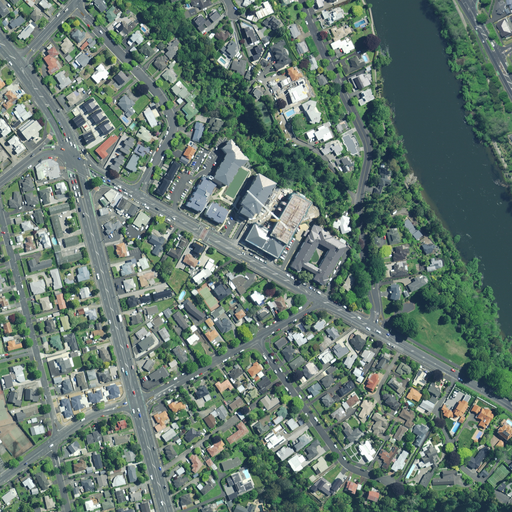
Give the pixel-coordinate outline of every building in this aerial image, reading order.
[(52,5),(45,0),(42,0),(39,4),(45,10),(47,8),(48,9),(52,5)] [(101,13),(108,7),(103,1),(104,0),(94,0),(92,2),(101,13)] [(192,7),(194,6),(195,7),(200,7),(201,10),(212,5),(210,0),(209,0),(204,2),(202,0),(192,0),(190,1),(192,7)] [(314,0),(315,1),(314,2),(314,3),(316,3),(317,8),(323,6),(322,2),(323,2),(322,0),(314,0)] [(9,13),(0,1),(0,14),(3,18),(9,13)] [(263,9),(255,12),(255,13),(259,19),(273,12),(267,1),(262,3),(265,8),(263,9)] [(503,13),(506,4),(498,2),(496,11),(498,11),(497,14),(501,15),(502,12),(503,13)] [(255,12),(263,9),(262,5),(258,7),(256,4),(251,7),(254,13),(255,12)] [(123,13),(117,7),(115,8),(113,5),(109,9),(105,13),(107,15),(106,16),(108,19),(107,20),(110,23),(115,19),(116,20),(118,18),(123,13)] [(197,14),(195,8),(183,13),(185,19),(197,14)] [(41,13),(36,9),(29,16),(36,22),(39,19),(40,20),(43,15),(41,13)] [(334,10),(329,12),(328,13),(327,11),(326,12),(325,10),(321,12),(325,19),(326,19),(328,22),(329,24),(333,22),(332,21),(341,17),(342,17),(340,12),(336,14),(334,10)] [(258,18),(249,14),(247,19),(256,23),(258,18)] [(25,21),(20,16),(16,19),(16,18),(9,24),(13,29),(16,26),(18,27),(25,21)] [(217,25),(208,16),(202,22),(205,25),(205,24),(209,27),(208,29),(210,32),(217,25)] [(280,23),(272,16),(270,18),(268,17),(263,23),(266,26),(267,26),(270,29),(271,27),(275,31),(279,27),(277,26),(280,23)] [(22,38),(24,40),(34,30),(33,29),(37,25),(31,19),(29,22),(30,23),(28,26),(27,25),(22,30),(21,29),(19,31),(21,33),(17,36),(20,39),(22,38)] [(504,35),(505,36),(508,34),(509,35),(511,34),(511,19),(508,21),(509,24),(502,27),(504,31),(502,32),(504,35)] [(129,26),(124,20),(119,24),(120,25),(115,29),(119,33),(122,30),(127,35),(137,25),(134,22),(129,26)] [(297,32),(294,25),(288,28),(293,39),(296,37),(300,35),(299,31),(297,32)] [(353,32),(350,26),(343,30),(342,27),(336,30),(335,27),(330,30),(334,37),(333,38),(334,42),(353,32)] [(249,31),(248,27),(243,28),(247,38),(249,37),(251,43),(257,41),(256,36),(253,37),(251,30),(249,31)] [(72,35),(71,36),(79,44),(86,37),(84,35),(86,33),(82,30),(80,32),(76,28),(71,33),(72,35)] [(137,31),(129,38),(133,43),(135,41),(139,45),(145,39),(142,36),(137,31)] [(210,40),(214,36),(223,43),(230,34),(227,31),(224,34),(221,32),(219,34),(217,32),(215,35),(212,32),(207,38),(210,40)] [(73,45),(66,37),(63,41),(64,42),(60,45),(62,48),(61,49),(65,54),(68,52),(67,50),(73,45)] [(91,48),(97,42),(91,37),(80,48),(82,50),(88,45),(91,48)] [(165,54),(170,59),(180,49),(177,46),(181,42),(175,37),(168,44),(169,45),(166,49),(168,51),(165,54)] [(270,44),(266,37),(261,40),(265,47),(270,44)] [(276,71),(277,72),(290,65),(290,63),(291,63),(288,56),(288,55),(288,54),(288,53),(288,52),(287,51),(287,50),(286,50),(285,49),(284,49),(283,48),(282,46),(285,44),(283,40),(269,47),(275,60),(277,59),(279,63),(274,65),(276,71)] [(346,43),(345,40),(340,42),(339,40),(331,44),(333,50),(338,47),(339,49),(341,48),(344,53),(354,48),(350,41),(346,43)] [(223,45),(219,49),(231,60),(241,49),(232,41),(226,48),(223,45)] [(308,51),(304,41),(296,45),(300,54),(308,51)] [(155,52),(146,43),(138,50),(143,56),(145,54),(149,58),(155,52)] [(258,60),(262,58),(261,56),(262,55),(261,53),(261,52),(262,52),(259,45),(256,46),(257,47),(254,48),(256,55),(252,57),(253,61),(254,62),(258,60)] [(50,75),(62,67),(55,57),(59,54),(54,46),(47,52),(49,55),(43,58),(49,66),(47,67),(49,70),(47,71),(50,75)] [(90,60),(82,52),(74,60),(79,65),(80,64),(83,67),(90,60)] [(156,60),(153,63),(158,69),(159,69),(161,71),(166,66),(163,62),(167,58),(163,54),(159,58),(158,57),(155,60),(156,60)] [(318,68),(313,56),(308,58),(311,65),(309,66),(311,71),(318,68)] [(360,64),(356,56),(349,59),(352,65),(351,65),(352,67),(350,69),(348,64),(342,68),(346,76),(366,66),(364,62),(360,64)] [(236,74),(243,75),(246,61),(240,60),(239,62),(233,61),(230,69),(237,71),(236,74)] [(108,73),(100,64),(95,69),(97,71),(91,76),(97,84),(100,81),(99,81),(102,78),(104,80),(108,77),(106,75),(108,73)] [(291,67),(285,70),(288,76),(289,75),(289,77),(292,82),(302,78),(300,73),(297,74),(295,70),(293,71),(291,67)] [(177,80),(168,70),(162,76),(166,81),(167,80),(171,83),(174,80),(175,82),(177,80)] [(128,79),(121,71),(114,78),(121,85),(128,79)] [(66,78),(61,72),(55,76),(60,84),(59,85),(61,89),(72,82),(68,77),(66,78)] [(364,73),(358,76),(353,78),(359,89),(363,87),(369,84),(364,73)] [(324,77),(323,74),(316,78),(321,86),(329,82),(326,76),(324,77)] [(306,84),(304,79),(295,83),(296,87),(294,87),(295,89),(288,91),(293,102),(303,98),(302,96),(308,94),(306,87),(304,88),(303,85),(306,84)] [(181,97),(183,99),(184,98),(189,103),(194,97),(178,81),(170,89),(172,91),(176,96),(177,95),(180,98),(177,101),(180,104),(183,101),(180,98),(181,97)] [(258,87),(252,93),(253,94),(252,95),(257,99),(260,96),(261,97),(266,92),(261,87),(260,89),(258,87)] [(19,100),(10,90),(3,96),(6,99),(4,101),(6,103),(3,106),(7,110),(19,100)] [(93,94),(90,90),(86,93),(84,90),(79,93),(76,90),(66,97),(68,101),(67,102),(70,107),(75,104),(76,105),(93,94)] [(131,100),(126,95),(119,101),(120,102),(117,104),(126,112),(127,111),(131,116),(135,112),(133,110),(132,111),(130,109),(135,104),(131,100)] [(309,100),(308,101),(301,104),(309,121),(309,123),(314,124),(314,122),(318,123),(321,113),(318,113),(315,107),(315,102),(309,100)] [(25,107),(22,104),(20,105),(19,104),(14,108),(16,110),(14,112),(21,123),(32,115),(29,111),(27,113),(24,108),(25,107)] [(185,117),(189,121),(199,112),(195,108),(193,110),(187,104),(181,109),(187,115),(185,117)] [(113,117),(107,109),(101,113),(100,113),(99,112),(98,112),(97,112),(96,112),(95,113),(94,113),(94,114),(93,115),(93,116),(93,117),(93,118),(95,121),(96,120),(97,122),(98,121),(101,125),(103,124),(103,126),(106,127),(107,125),(109,124),(110,126),(114,123),(113,122),(118,119),(115,115),(113,117)] [(150,111),(149,109),(145,111),(147,113),(145,114),(151,128),(158,124),(154,118),(155,118),(152,111),(150,111)] [(221,122),(210,117),(208,124),(212,126),(210,130),(217,132),(221,122)] [(34,121),(31,118),(17,128),(27,140),(31,137),(37,138),(38,134),(37,132),(41,128),(35,120),(34,121)] [(338,132),(343,130),(343,129),(348,127),(345,121),(336,124),(337,126),(336,127),(338,132)] [(205,125),(196,122),(194,129),(196,129),(192,140),(199,143),(205,125)] [(141,126),(138,131),(137,133),(136,136),(147,143),(150,137),(147,136),(149,132),(145,129),(145,128),(141,126)] [(324,128),(323,126),(317,128),(318,131),(314,132),(313,130),(306,133),(309,139),(315,136),(317,141),(322,138),(324,142),(332,138),(327,127),(324,128)] [(135,132),(130,129),(129,133),(126,131),(124,136),(126,137),(125,142),(122,140),(121,144),(129,148),(134,139),(135,132)] [(6,134),(11,140),(9,142),(12,146),(12,145),(14,147),(15,146),(18,150),(24,145),(12,130),(6,134)] [(350,134),(346,136),(342,138),(344,142),(343,142),(344,145),(345,144),(347,149),(346,149),(348,154),(352,155),(357,153),(355,148),(358,146),(360,146),(356,137),(352,138),(350,134)] [(119,138),(115,135),(113,138),(111,136),(95,151),(103,159),(108,154),(105,151),(119,138)] [(324,155),(333,151),(334,153),(335,153),(336,156),(340,154),(339,151),(340,151),(341,150),(341,149),(341,148),(341,147),(341,146),(342,145),(341,143),(340,143),(339,142),(338,141),(337,140),(336,140),(330,143),(329,141),(323,144),(326,149),(321,151),(324,155)] [(284,211),(284,209),(279,206),(278,207),(276,206),(277,203),(280,205),(281,204),(286,207),(287,205),(288,205),(293,195),(280,188),(272,202),(268,184),(252,175),(253,174),(252,173),(230,143),(221,150),(217,153),(219,156),(223,153),(225,156),(222,158),(222,160),(224,164),(220,167),(216,164),(210,175),(228,186),(227,189),(224,187),(222,189),(225,191),(223,195),(245,208),(245,207),(248,209),(247,211),(250,213),(245,222),(250,225),(251,222),(251,223),(252,223),(258,227),(261,228),(260,231),(264,233),(262,235),(268,238),(270,236),(283,243),(283,242),(287,244),(291,237),(287,235),(293,225),(295,224),(296,226),(310,220),(305,209),(300,211),(301,214),(293,217),(292,215),(284,211)] [(145,148),(142,146),(140,145),(138,144),(134,152),(143,157),(146,152),(148,153),(151,148),(146,145),(145,148)] [(198,148),(193,145),(192,147),(188,145),(183,155),(186,156),(185,157),(190,160),(191,158),(192,159),(194,156),(193,155),(195,151),(196,151),(198,148)] [(126,150),(120,148),(119,151),(116,150),(115,153),(116,158),(113,157),(110,162),(118,166),(121,164),(119,160),(121,161),(125,156),(123,155),(126,150)] [(8,157),(2,150),(0,152),(0,161),(2,161),(3,162),(8,157)] [(139,157),(133,154),(125,168),(134,173),(137,168),(135,167),(137,163),(136,162),(139,157)] [(340,159),(343,167),(341,168),(344,173),(349,170),(348,168),(353,166),(352,163),(349,164),(346,157),(343,159),(342,158),(340,159)] [(40,164),(34,170),(36,181),(43,179),(41,170),(42,170),(44,180),(57,177),(54,165),(49,162),(47,162),(40,164)] [(165,178),(171,181),(180,165),(174,162),(168,173),(165,178)] [(385,168),(385,165),(380,165),(380,168),(379,168),(379,178),(378,178),(377,184),(376,188),(374,194),(380,196),(384,184),(389,185),(390,180),(387,180),(387,176),(392,176),(391,167),(385,168)] [(35,190),(31,177),(24,179),(25,182),(22,183),(24,187),(22,188),(23,192),(26,191),(27,192),(35,190)] [(208,208),(204,205),(207,200),(206,199),(209,195),(210,195),(216,185),(211,182),(210,183),(207,181),(208,180),(203,177),(196,189),(188,203),(187,202),(185,206),(188,208),(189,207),(200,213),(203,207),(207,210),(204,216),(220,225),(228,211),(225,209),(212,202),(208,208)] [(171,181),(165,178),(164,178),(162,181),(163,182),(159,190),(158,189),(155,193),(162,197),(171,181)] [(65,187),(64,182),(56,184),(57,190),(56,191),(57,195),(64,193),(64,191),(67,190),(66,186),(65,187)] [(50,197),(48,189),(39,191),(41,198),(42,197),(44,205),(50,203),(49,197),(50,197)] [(113,208),(118,198),(107,190),(102,194),(109,204),(108,205),(113,208)] [(18,208),(18,207),(21,207),(22,195),(20,195),(20,192),(14,192),(14,200),(9,200),(9,205),(10,205),(10,208),(18,208)] [(34,197),(32,192),(25,194),(28,205),(31,205),(31,206),(39,204),(37,197),(34,197)] [(124,201),(119,198),(114,208),(119,211),(124,201)] [(124,214),(124,213),(132,217),(137,207),(125,201),(120,211),(122,211),(121,212),(124,214)] [(69,212),(67,205),(48,210),(50,217),(69,212)] [(107,209),(106,208),(99,210),(101,216),(109,214),(107,209)] [(43,223),(40,209),(34,211),(35,213),(34,214),(34,217),(35,217),(37,223),(39,223),(40,224),(43,223)] [(145,214),(139,210),(131,223),(137,227),(139,223),(143,225),(147,218),(144,216),(145,214)] [(350,218),(341,215),(340,220),(338,220),(337,223),(334,222),(332,227),(338,229),(339,226),(340,226),(342,234),(351,232),(350,227),(348,228),(347,226),(348,225),(350,218)] [(56,216),(50,217),(56,239),(62,237),(56,216)] [(417,231),(408,219),(402,224),(405,228),(406,228),(412,235),(416,240),(422,235),(418,230),(417,231)] [(116,230),(122,225),(118,220),(112,225),(109,222),(104,226),(107,230),(105,232),(108,236),(115,229),(116,230)] [(31,226),(30,221),(21,224),(22,228),(23,228),(24,231),(34,229),(33,225),(31,226)] [(303,247),(304,247),(316,226),(309,222),(294,248),(297,250),(298,249),(300,250),(303,247)] [(398,242),(394,228),(388,230),(389,232),(386,233),(389,245),(398,242)] [(51,247),(47,231),(46,231),(45,229),(41,230),(42,232),(38,233),(40,242),(43,241),(45,248),(51,247)] [(266,239),(249,229),(244,236),(261,247),(266,239)] [(331,243),(332,250),(322,269),(322,270),(308,259),(306,262),(320,272),(319,274),(322,275),(321,276),(324,278),(328,271),(339,249),(335,247),(335,245),(334,242),(332,238),(330,235),(327,233),(324,231),(322,233),(325,235),(328,238),(331,243)] [(161,238),(151,232),(147,238),(151,240),(149,242),(156,246),(152,253),(157,256),(160,252),(161,252),(163,248),(161,247),(166,239),(162,236),(161,238)] [(28,242),(24,243),(27,252),(36,250),(35,246),(34,246),(32,237),(27,238),(28,242)] [(75,237),(64,241),(66,250),(78,246),(75,237)] [(189,241),(181,237),(175,246),(178,248),(176,251),(171,248),(168,254),(178,260),(181,255),(180,254),(184,247),(185,247),(189,241)] [(284,255),(276,241),(270,244),(279,259),(284,255)] [(127,252),(124,242),(115,245),(117,250),(116,250),(118,258),(129,255),(128,251),(127,252)] [(434,248),(433,245),(426,247),(426,244),(422,246),(424,253),(425,252),(426,255),(432,253),(431,250),(434,248)] [(402,250),(401,246),(395,247),(396,253),(393,253),(394,257),(393,257),(393,261),(405,260),(404,256),(406,256),(406,253),(407,253),(406,249),(402,250)] [(189,253),(188,255),(187,254),(183,262),(195,268),(198,261),(192,257),(193,255),(189,253)] [(60,254),(55,255),(58,267),(82,260),(80,254),(61,259),(60,254)] [(149,267),(145,257),(138,260),(139,262),(137,263),(138,267),(141,266),(142,270),(149,267)] [(203,277),(205,279),(211,275),(215,269),(212,267),(215,261),(210,258),(204,268),(206,269),(205,270),(204,269),(191,278),(194,283),(196,281),(198,285),(203,282),(201,279),(203,277)] [(434,269),(441,268),(441,267),(443,267),(442,261),(435,262),(434,258),(430,258),(431,264),(429,265),(429,267),(426,267),(427,272),(434,271),(434,269)] [(53,266),(51,259),(36,263),(35,259),(28,261),(31,272),(53,266)] [(132,268),(132,265),(136,264),(135,259),(131,260),(131,262),(121,265),(123,270),(120,271),(122,276),(132,273),(130,268),(132,268)] [(402,263),(403,267),(398,268),(398,265),(393,266),(394,271),(390,272),(391,277),(407,274),(406,270),(407,270),(406,266),(406,263),(402,263)] [(184,268),(177,265),(174,271),(180,275),(184,268)] [(87,271),(86,267),(77,269),(79,275),(77,275),(78,282),(90,279),(88,271),(87,271)] [(62,287),(58,269),(50,271),(52,278),(53,278),(54,283),(50,284),(51,287),(53,286),(54,290),(62,287)] [(154,278),(153,272),(138,276),(141,287),(144,286),(145,287),(148,286),(146,280),(154,278)] [(352,275),(349,273),(341,288),(348,292),(355,279),(351,277),(352,275)] [(228,276),(231,281),(228,283),(233,290),(236,288),(236,289),(241,295),(246,291),(242,285),(244,284),(243,283),(246,281),(244,278),(243,278),(241,275),(235,278),(234,279),(231,274),(228,276)] [(419,279),(417,277),(414,279),(415,281),(407,286),(411,293),(426,284),(422,277),(419,279)] [(69,281),(68,278),(65,280),(67,287),(75,284),(73,280),(69,281)] [(134,284),(133,279),(123,281),(126,292),(130,291),(130,289),(136,287),(135,284),(134,284)] [(44,282),(43,280),(30,283),(32,292),(33,292),(34,295),(45,292),(44,289),(47,288),(45,282),(44,282)] [(225,290),(218,281),(214,285),(213,284),(210,286),(217,295),(220,293),(222,295),(223,294),(225,297),(232,292),(229,288),(225,290)] [(391,290),(393,290),(393,292),(390,299),(397,301),(399,295),(399,287),(397,287),(397,285),(391,285),(391,290)] [(89,293),(88,287),(78,290),(80,294),(82,299),(91,296),(90,293),(89,293)] [(171,295),(170,290),(153,294),(155,300),(171,295)] [(250,296),(253,301),(258,307),(265,302),(263,299),(263,298),(261,295),(260,296),(256,291),(250,296)] [(3,297),(3,294),(0,294),(0,305),(1,307),(9,305),(8,300),(6,301),(4,296),(3,297)] [(66,308),(62,294),(56,296),(57,300),(54,300),(55,305),(58,304),(60,310),(66,308)] [(135,297),(135,295),(129,297),(130,299),(127,300),(128,304),(129,304),(130,308),(137,306),(136,302),(138,302),(137,297),(135,297)] [(151,301),(149,295),(140,298),(141,304),(151,301)] [(43,311),(52,309),(49,297),(39,300),(40,303),(41,303),(43,311)] [(281,297),(274,301),(271,302),(270,301),(268,303),(271,309),(274,307),(276,310),(278,309),(280,313),(288,309),(281,297)] [(194,307),(190,301),(185,305),(187,311),(201,321),(203,319),(204,319),(206,317),(204,316),(204,315),(194,307)] [(247,314),(239,304),(237,305),(239,308),(233,311),(232,310),(229,312),(237,324),(240,322),(239,320),(247,314)] [(158,313),(156,306),(143,309),(144,314),(147,314),(148,315),(158,313)] [(225,311),(221,306),(211,314),(216,321),(219,319),(218,316),(225,311)] [(78,310),(79,317),(85,315),(86,316),(88,315),(90,321),(98,319),(95,309),(89,311),(88,307),(78,310)] [(172,314),(169,308),(163,312),(168,318),(170,317),(169,315),(172,314)] [(187,323),(179,311),(173,316),(181,327),(182,327),(184,330),(189,327),(186,323),(187,323)] [(262,311),(256,314),(252,317),(255,321),(259,319),(260,322),(271,315),(269,312),(266,313),(265,311),(263,312),(262,311)] [(140,318),(139,315),(131,317),(132,321),(131,321),(132,325),(143,322),(142,318),(140,318)] [(67,316),(60,318),(60,321),(61,321),(63,327),(60,328),(61,332),(64,331),(64,330),(71,329),(67,316)] [(162,324),(158,317),(151,321),(146,324),(149,328),(153,326),(155,328),(162,324)] [(214,324),(209,318),(205,321),(209,327),(214,324)] [(56,331),(53,319),(46,320),(47,327),(46,327),(47,331),(48,331),(49,333),(56,331)] [(231,324),(228,319),(220,325),(221,326),(218,328),(222,334),(225,332),(226,333),(232,328),(230,324),(231,324)] [(312,326),(315,329),(316,329),(318,331),(323,327),(322,325),(324,324),(324,323),(324,322),(324,321),(323,320),(322,320),(321,320),(318,323),(318,322),(312,326)] [(12,332),(9,321),(0,322),(1,327),(3,326),(5,334),(12,332)] [(104,336),(101,323),(96,324),(97,330),(93,331),(93,333),(90,334),(91,339),(104,336)] [(337,331),(334,326),(330,329),(329,328),(325,330),(330,337),(331,336),(334,340),(339,336),(336,332),(337,331)] [(145,330),(144,327),(135,334),(139,339),(145,335),(147,337),(151,334),(147,329),(145,330)] [(170,336),(164,328),(158,332),(165,342),(170,339),(169,337),(170,336)] [(219,336),(215,329),(210,332),(209,331),(204,334),(210,342),(219,336)] [(314,337),(311,332),(305,336),(308,341),(314,337)] [(78,349),(74,333),(67,335),(67,336),(64,338),(65,343),(69,342),(70,346),(71,346),(72,351),(78,349)] [(199,339),(195,333),(186,339),(190,345),(193,344),(192,343),(196,340),(197,341),(199,339)] [(297,335),(296,333),(292,335),(290,333),(288,334),(289,335),(287,337),(290,342),(294,339),(299,346),(303,344),(308,341),(305,338),(303,339),(299,333),(297,335)] [(360,337),(357,334),(354,339),(353,338),(350,343),(354,346),(353,347),(360,351),(366,342),(360,338),(360,337)] [(63,349),(59,335),(50,338),(51,340),(50,341),(51,344),(52,344),(53,347),(55,346),(56,348),(58,348),(59,350),(63,349)] [(152,335),(149,337),(148,336),(138,344),(141,348),(139,349),(142,353),(154,344),(153,343),(156,341),(152,335)] [(287,343),(283,337),(274,343),(279,350),(287,343)] [(15,345),(14,340),(8,342),(9,346),(7,347),(8,351),(22,347),(21,343),(15,345)] [(326,349),(322,343),(317,346),(321,352),(326,349)] [(343,349),(339,343),(334,347),(335,350),(333,351),(339,359),(349,351),(346,346),(343,349)] [(295,351),(291,345),(281,351),(285,357),(288,362),(294,358),(291,353),(295,351)] [(188,359),(179,346),(172,350),(182,364),(188,359)] [(105,350),(104,348),(99,349),(102,363),(111,361),(110,355),(108,356),(107,350),(105,350)] [(364,358),(363,361),(362,362),(360,360),(358,364),(363,367),(366,363),(367,364),(368,362),(369,363),(374,354),(364,349),(361,356),(364,358)] [(333,358),(328,350),(317,357),(323,365),(333,358)] [(386,353),(384,355),(381,354),(378,359),(381,360),(376,368),(381,370),(385,363),(387,363),(389,359),(388,358),(389,355),(386,353)] [(357,356),(354,354),(351,358),(348,356),(343,365),(350,369),(357,356)] [(306,362),(301,355),(289,364),(294,371),(306,362)] [(67,360),(67,357),(63,358),(56,359),(57,363),(59,363),(60,366),(61,365),(62,369),(61,369),(62,373),(66,371),(66,369),(72,367),(70,359),(67,360)] [(155,363),(149,359),(143,368),(149,372),(155,363)] [(178,364),(175,359),(168,363),(171,368),(178,364)] [(261,370),(262,369),(257,362),(253,365),(253,366),(247,371),(252,377),(256,374),(258,376),(253,379),(255,382),(268,372),(266,369),(262,372),(261,370)] [(315,366),(314,367),(312,363),(310,364),(309,363),(303,367),(304,369),(301,371),(307,379),(319,371),(315,366)] [(413,369),(401,363),(396,372),(402,375),(403,373),(406,374),(407,373),(409,375),(413,369)] [(26,381),(22,365),(13,367),(14,374),(10,375),(11,380),(16,379),(17,380),(15,383),(18,385),(21,382),(26,381)] [(242,373),(237,365),(234,367),(236,369),(229,374),(232,379),(230,380),(233,384),(235,382),(233,380),(242,373)] [(166,367),(164,368),(163,366),(148,376),(151,380),(154,379),(155,381),(162,377),(163,379),(170,374),(166,367)] [(355,368),(352,373),(354,374),(353,375),(358,378),(356,380),(361,383),(364,378),(360,375),(362,371),(355,368)] [(97,379),(94,369),(86,371),(89,381),(97,379)] [(110,376),(108,369),(104,369),(105,371),(98,373),(99,377),(102,376),(103,382),(106,381),(106,383),(112,382),(110,376)] [(424,373),(419,370),(412,384),(416,386),(417,383),(424,386),(426,382),(421,379),(424,373)] [(86,385),(83,373),(76,374),(79,386),(81,386),(82,390),(88,389),(87,385),(86,385)] [(375,386),(380,378),(378,377),(379,376),(374,373),(373,375),(371,375),(369,379),(368,378),(365,384),(367,385),(366,387),(369,388),(368,389),(372,392),(375,386)] [(334,382),(329,375),(320,381),(326,389),(329,386),(329,385),(334,382)] [(272,383),(267,377),(257,384),(261,389),(259,390),(263,395),(268,391),(265,388),(272,383)] [(392,377),(387,383),(400,394),(406,388),(392,377)] [(70,379),(63,381),(63,383),(64,388),(62,388),(64,394),(73,391),(70,379)] [(233,388),(227,379),(220,384),(219,382),(215,384),(220,393),(228,387),(230,390),(233,388)] [(236,382),(234,384),(240,393),(245,389),(239,380),(236,382)] [(355,388),(351,381),(346,384),(346,383),(343,385),(344,387),(337,392),(341,398),(355,388)] [(321,389),(317,382),(307,389),(311,395),(312,394),(314,397),(320,393),(318,391),(321,389)] [(211,399),(204,385),(197,389),(198,391),(195,393),(199,399),(204,397),(207,402),(211,399)] [(437,389),(430,385),(427,391),(434,395),(438,397),(440,393),(436,391),(437,389)] [(260,394),(256,388),(251,392),(250,391),(248,393),(245,396),(246,397),(244,398),(247,403),(260,394)] [(418,392),(411,388),(406,397),(411,400),(412,399),(418,402),(422,395),(417,392),(418,392)] [(33,396),(33,390),(26,389),(26,400),(33,400),(33,402),(39,402),(39,397),(33,396)] [(101,402),(112,399),(111,396),(114,395),(112,390),(99,393),(100,396),(99,396),(101,402)] [(18,393),(10,391),(8,402),(15,403),(15,405),(20,406),(21,401),(16,400),(18,393)] [(351,395),(352,397),(344,402),(343,401),(342,402),(342,403),(341,404),(345,410),(360,401),(356,395),(355,393),(351,395)] [(396,401),(396,399),(386,393),(383,399),(385,400),(384,403),(388,405),(388,406),(396,411),(400,403),(396,401)] [(83,394),(76,395),(78,403),(85,401),(83,394)] [(328,394),(321,399),(322,400),(321,401),(325,406),(326,405),(328,408),(334,403),(332,400),(328,394)] [(86,402),(89,401),(90,404),(97,402),(96,395),(88,397),(88,395),(84,396),(86,402)] [(270,401),(267,396),(260,400),(267,411),(279,402),(276,397),(270,401)] [(244,403),(240,398),(229,406),(233,411),(237,407),(238,408),(244,403)] [(423,399),(420,404),(419,404),(416,409),(423,413),(425,409),(429,412),(433,405),(423,399)] [(77,407),(75,402),(75,400),(64,403),(66,409),(68,408),(69,411),(73,410),(73,409),(77,407)] [(460,417),(461,415),(466,406),(465,405),(466,403),(461,400),(460,403),(458,402),(452,412),(451,412),(448,410),(448,409),(442,406),(441,409),(443,411),(442,412),(444,413),(443,416),(448,418),(449,415),(457,419),(459,416),(460,417)] [(174,414),(185,408),(181,401),(175,404),(174,402),(168,405),(170,409),(171,409),(174,414)] [(368,403),(363,401),(360,407),(363,408),(358,416),(363,419),(365,414),(368,415),(373,406),(371,405),(372,403),(369,401),(368,403)] [(487,406),(486,408),(482,406),(474,402),(469,412),(476,415),(474,419),(478,421),(476,426),(482,430),(484,427),(484,426),(487,427),(494,412),(490,411),(489,410),(490,407),(487,406)] [(215,418),(218,415),(222,421),(226,419),(225,417),(229,414),(223,405),(222,406),(212,413),(215,418)] [(39,413),(37,406),(22,410),(23,412),(16,413),(18,422),(24,421),(23,418),(32,416),(32,415),(39,413)] [(284,419),(289,414),(283,406),(279,409),(280,410),(276,413),(279,416),(273,421),(276,425),(284,419)] [(340,407),(338,409),(330,415),(333,419),(335,417),(338,422),(346,415),(340,407)] [(409,412),(403,409),(399,416),(407,420),(404,425),(410,428),(413,423),(411,422),(414,416),(412,414),(413,412),(410,410),(409,412)] [(169,418),(165,411),(162,413),(161,411),(153,416),(157,423),(159,422),(160,424),(155,427),(158,432),(166,427),(163,422),(169,418)] [(242,420),(245,417),(241,411),(237,413),(242,420)] [(387,431),(386,430),(389,426),(387,425),(390,421),(375,413),(371,419),(376,422),(372,429),(374,430),(372,435),(377,438),(380,432),(384,435),(385,434),(386,434),(387,431)] [(216,421),(211,414),(204,419),(211,429),(217,425),(214,422),(216,421)] [(287,425),(288,425),(292,431),(298,426),(292,418),(291,417),(285,422),(287,425)] [(127,428),(125,420),(117,422),(117,425),(114,426),(115,431),(127,428)] [(249,432),(242,421),(236,426),(239,430),(232,435),(226,439),(230,445),(249,432)] [(260,421),(260,426),(256,429),(260,436),(266,432),(267,433),(271,430),(270,429),(269,427),(265,430),(261,425),(262,421),(260,421)] [(495,430),(497,431),(495,433),(506,440),(508,438),(511,432),(509,430),(509,429),(501,424),(499,428),(498,427),(495,430)] [(429,429),(421,425),(420,427),(416,425),(413,429),(414,429),(413,432),(418,435),(416,438),(417,439),(414,444),(419,447),(426,436),(425,436),(429,429)] [(45,433),(43,426),(38,427),(38,426),(30,428),(32,436),(45,433)] [(393,438),(396,440),(399,441),(406,429),(400,426),(393,438)] [(195,437),(201,436),(201,431),(197,432),(192,427),(185,435),(186,435),(184,438),(189,443),(195,437)] [(343,431),(346,435),(348,438),(346,439),(349,443),(358,438),(357,437),(362,434),(358,428),(352,432),(349,427),(343,431)] [(176,435),(172,428),(161,436),(166,442),(176,435)] [(101,440),(99,431),(92,432),(93,434),(86,436),(88,444),(95,443),(95,442),(101,440)] [(278,439),(273,432),(264,438),(267,442),(269,441),(271,443),(267,446),(269,449),(272,447),(273,448),(279,444),(279,445),(286,440),(283,436),(278,439)] [(130,441),(128,434),(114,438),(115,444),(130,441)] [(295,441),(297,444),(293,446),(297,452),(310,442),(308,439),(305,434),(298,439),(295,441)] [(224,445),(220,439),(212,445),(206,449),(212,457),(223,449),(222,447),(224,445)] [(309,454),(306,456),(309,461),(324,451),(320,445),(321,444),(317,439),(310,444),(311,445),(306,449),(307,451),(309,454)] [(80,445),(76,440),(67,447),(73,455),(73,456),(78,455),(76,450),(78,450),(77,447),(80,445)] [(365,443),(361,445),(357,447),(361,452),(360,453),(361,456),(363,455),(363,454),(369,462),(373,459),(371,456),(375,453),(374,451),(367,440),(364,442),(365,443)] [(504,445),(499,440),(495,445),(501,450),(504,445)] [(435,462),(438,460),(436,455),(437,454),(434,448),(433,448),(431,445),(430,445),(430,444),(422,448),(424,451),(423,452),(420,453),(421,457),(423,461),(418,464),(420,468),(425,466),(426,468),(431,465),(433,468),(431,473),(428,471),(425,475),(424,474),(419,484),(425,488),(426,488),(431,479),(438,467),(435,462)] [(177,455),(170,445),(164,449),(168,454),(166,456),(169,461),(177,455)] [(398,452),(399,449),(394,446),(392,451),(391,451),(389,454),(382,450),(379,455),(381,456),(380,458),(384,460),(383,462),(384,463),(382,467),(387,470),(395,456),(396,455),(398,452)] [(285,449),(284,447),(276,453),(282,461),(294,452),(291,449),(290,450),(288,447),(285,449)] [(469,463),(467,465),(473,470),(474,468),(476,469),(480,465),(478,464),(485,456),(490,452),(487,447),(480,451),(474,459),(469,455),(465,461),(469,463)] [(129,451),(129,449),(123,450),(124,455),(121,456),(122,459),(125,458),(126,463),(136,460),(135,455),(134,455),(133,450),(129,451)] [(405,463),(403,462),(409,452),(406,450),(405,452),(403,451),(401,455),(400,454),(396,461),(395,460),(391,469),(396,472),(398,468),(401,470),(405,463)] [(97,467),(97,469),(103,468),(99,451),(93,453),(94,456),(93,456),(96,467),(97,467)] [(195,473),(203,464),(195,452),(188,457),(193,464),(191,466),(193,468),(192,470),(195,473)] [(287,461),(294,471),(297,471),(302,468),(300,464),(305,460),(302,455),(298,458),(296,455),(287,461)] [(241,464),(238,457),(221,463),(224,471),(237,466),(241,464)] [(327,464),(322,457),(317,460),(319,462),(312,467),(318,475),(328,468),(326,464),(327,464)] [(217,468),(210,458),(205,462),(209,467),(210,466),(213,471),(217,468)] [(74,468),(75,473),(86,469),(84,462),(83,462),(82,459),(79,460),(80,463),(73,465),(74,468)] [(137,481),(135,465),(127,466),(130,482),(137,481)] [(185,471),(182,467),(176,471),(179,475),(185,471)] [(245,480),(239,468),(231,471),(240,487),(246,486),(254,483),(251,477),(245,480)] [(478,475),(481,477),(482,476),(485,478),(488,474),(483,470),(478,475)] [(46,479),(42,471),(35,475),(40,487),(41,486),(43,491),(48,488),(47,486),(50,485),(47,479),(46,479)] [(456,484),(455,475),(457,475),(457,472),(455,472),(455,471),(443,471),(443,479),(433,480),(433,485),(456,484)] [(99,487),(101,486),(108,485),(107,479),(106,474),(101,475),(101,476),(97,477),(99,486),(99,487)] [(123,475),(116,476),(116,477),(115,477),(115,478),(114,478),(114,479),(114,480),(113,480),(113,481),(113,482),(113,483),(112,483),(113,487),(126,484),(125,478),(124,479),(123,475)] [(189,480),(186,476),(182,479),(180,476),(173,481),(175,484),(174,484),(177,489),(189,480)] [(217,484),(210,476),(204,481),(207,485),(203,488),(200,484),(197,487),(204,495),(217,484)] [(35,486),(29,478),(22,483),(25,487),(27,485),(30,489),(35,486)] [(91,480),(91,479),(81,481),(82,486),(84,486),(86,492),(90,491),(89,490),(94,488),(92,479),(91,480)] [(334,481),(332,479),(319,489),(323,495),(337,484),(334,480),(334,481)] [(357,485),(347,481),(344,490),(354,494),(356,489),(359,491),(361,486),(357,484),(357,485)] [(319,487),(315,482),(310,486),(313,491),(319,487)] [(500,493),(502,491),(506,487),(502,483),(496,489),(500,493)] [(366,499),(376,503),(381,491),(372,487),(371,492),(368,491),(366,499)] [(15,496),(11,490),(1,498),(6,504),(15,496)] [(125,502),(123,490),(116,492),(118,503),(125,502)] [(142,500),(141,492),(130,494),(131,499),(130,499),(131,502),(142,500)] [(193,496),(192,493),(180,497),(181,501),(180,501),(183,510),(187,509),(186,505),(192,503),(190,497),(193,496)] [(49,499),(48,495),(44,496),(47,509),(55,507),(54,502),(53,503),(52,498),(49,499)] [(228,502),(226,497),(223,499),(225,504),(226,504),(228,508),(233,506),(231,501),(228,502)] [(114,507),(112,498),(107,499),(107,502),(102,503),(103,510),(114,507)] [(137,511),(142,510),(142,511),(150,511),(148,502),(149,502),(148,499),(140,501),(140,502),(135,503),(137,511)] [(93,505),(93,504),(92,500),(84,502),(87,511),(90,510),(90,511),(94,510),(93,509),(101,507),(100,504),(93,505)] [(132,503),(119,505),(120,511),(129,511),(130,510),(133,510),(132,503)] [(253,511),(256,506),(252,504),(251,504),(249,503),(246,509),(237,504),(233,511),(234,511),(253,511)]
